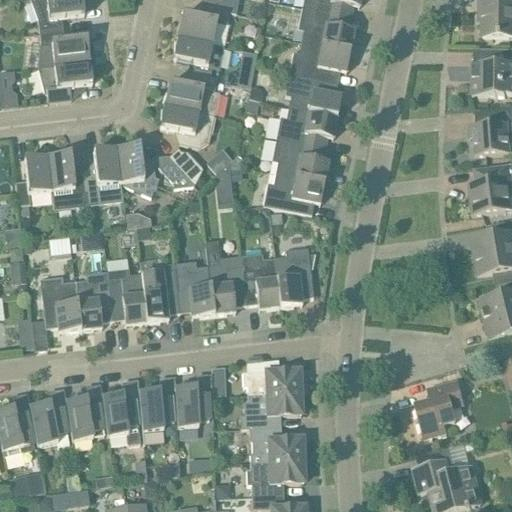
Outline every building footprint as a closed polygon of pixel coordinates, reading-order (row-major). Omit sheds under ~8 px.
[(63,34),(61,23),(83,21),(82,11),(83,0),(58,0),(45,1),(30,3),(37,25),(39,37),(63,34)] [(203,0),(208,1),(205,12),(229,17),(235,18),(238,4),(233,0),(203,0)] [(352,10),(358,11),(360,0),(303,0),(301,12),(350,22),(352,10)] [(511,0),(479,0),(480,15),(483,15),(483,18),(485,18),(485,23),(483,24),(483,41),(511,41),(511,0)] [(259,10),(254,13),(253,19),(262,21),(264,10),(259,10)] [(205,12),(203,23),(181,19),(177,42),(212,49),(223,51),(224,51),(229,26),(227,25),(229,17),(205,12)] [(349,56),(354,34),(348,33),(350,22),(301,12),(297,34),(303,35),(301,46),(349,56)] [(89,67),(89,65),(90,64),(87,53),(86,43),(64,46),(63,34),(39,37),(40,49),(38,72),(53,71),(89,67)] [(223,51),(212,49),(177,42),(172,65),(194,69),(192,80),(215,85),(218,73),(219,73),(223,51)] [(339,76),(345,77),(349,56),(301,46),(299,57),(293,56),(288,78),(337,88),(339,76)] [(472,67),(472,83),(478,83),(478,100),(505,100),(505,99),(511,98),(511,53),(491,53),(491,67),(472,67)] [(45,100),(46,100),(47,107),(71,104),(69,92),(91,90),(89,67),(53,71),(38,72),(45,100)] [(337,121),(341,100),(335,99),(337,88),(288,78),(284,100),(290,101),(288,112),(337,121)] [(215,85),(192,80),(190,91),(168,87),(163,110),(215,120),(219,97),(213,96),(215,85)] [(248,103),(260,106),(262,99),(257,92),(251,91),(248,103)] [(13,99),(7,96),(0,97),(2,112),(15,110),(13,99)] [(257,106),(248,105),(246,116),(255,118),(257,106)] [(215,120),(163,110),(163,112),(161,111),(161,124),(159,133),(181,137),(178,149),(202,153),(202,151),(209,147),(215,120)] [(511,156),(511,111),(475,114),(476,129),(468,129),(469,135),(475,135),(475,139),(474,139),(475,160),(511,156)] [(326,142),(332,143),(337,121),(288,112),(286,123),(280,122),(275,144),(324,153),(326,142)] [(323,188),(328,166),(322,165),(324,153),(275,144),(271,166),(277,167),(275,178),(323,188)] [(194,190),(169,163),(141,167),(139,150),(116,152),(120,188),(123,187),(122,189),(150,201),(153,195),(156,194),(155,190),(153,173),(158,172),(173,185),(173,192),(194,190)] [(95,177),(84,179),(87,202),(88,210),(122,206),(120,188),(116,152),(93,155),(95,177)] [(188,158),(181,158),(179,155),(169,163),(194,190),(203,175),(188,158)] [(84,179),(73,180),(70,158),(47,161),(51,196),(53,216),(62,213),(88,210),(87,202),(84,179)] [(237,159),(228,167),(229,169),(239,171),(241,162),(237,159)] [(29,199),(51,196),(47,161),(23,163),(26,185),(15,187),(17,207),(17,210),(30,209),(29,199)] [(228,167),(216,178),(219,211),(232,210),(228,167)] [(511,167),(474,172),(477,193),(469,194),(472,219),(511,213),(511,197),(510,182),(511,182),(511,167)] [(239,171),(229,169),(230,178),(235,178),(238,176),(239,171)] [(313,208),(319,209),(323,188),(275,178),(273,189),(267,188),(262,210),(311,220),(313,208)] [(198,204),(188,205),(188,215),(199,215),(198,204)] [(20,212),(21,220),(28,219),(28,211),(20,212)] [(281,216),(270,218),(272,228),(282,227),(281,216)] [(150,243),(148,232),(136,233),(137,244),(150,243)] [(511,236),(472,244),(478,279),(511,273),(511,236)] [(101,237),(93,238),(94,253),(103,252),(101,237)] [(56,242),(48,243),(50,259),(70,257),(68,241),(56,242)] [(23,246),(24,257),(29,257),(33,251),(33,245),(23,246)] [(213,320),(234,317),(234,311),(246,310),(240,261),(219,263),(217,245),(204,246),(207,271),(213,320)] [(10,259),(11,265),(23,264),(21,252),(15,253),(10,259)] [(280,312),(301,309),(300,303),(313,302),(310,274),(311,274),(314,258),(308,259),(307,253),(285,255),(285,261),(274,263),(280,312)] [(258,315),(266,314),(280,312),(274,263),(262,264),(262,258),(240,261),(246,310),(257,309),(258,315)] [(191,322),(199,321),(213,320),(207,271),(196,272),(195,266),(173,268),(179,318),(190,316),(191,322)] [(146,328),(168,325),(167,319),(179,318),(173,268),(151,271),(152,277),(140,278),(146,328)] [(124,330),(133,329),(146,328),(140,278),(129,280),(128,274),(106,276),(112,326),(124,324),(124,330)] [(79,335),(101,333),(101,327),(112,326),(106,276),(84,279),(85,285),(74,286),(79,335)] [(58,338),(66,337),(79,335),(74,286),(62,287),(62,282),(39,284),(45,333),(57,332),(58,338)] [(16,293),(16,299),(27,298),(26,287),(20,287),(16,293)] [(511,337),(511,296),(479,305),(489,343),(511,337)] [(33,340),(19,342),(21,355),(34,354),(33,340)] [(247,391),(247,399),(300,397),(299,375),(271,376),(271,365),(246,368),(246,377),(242,377),(243,391),(247,391)] [(463,409),(457,385),(434,392),(437,403),(415,409),(424,443),(446,437),(444,429),(455,426),(452,412),(463,409)] [(224,400),(224,387),(211,387),(212,400),(224,400)] [(196,400),(196,391),(175,393),(176,413),(177,432),(198,431),(197,425),(208,424),(208,420),(207,400),(196,400)] [(160,404),(159,395),(138,397),(140,417),(142,437),(163,435),(162,428),(173,427),(171,403),(160,404)] [(240,433),(248,433),(273,432),(273,421),(301,419),(300,397),(247,399),(247,407),(243,407),(243,420),(239,420),(240,433)] [(122,399),(102,401),(107,441),(126,439),(127,449),(140,448),(137,426),(135,406),(124,408),(122,399)] [(87,412),(86,403),(65,406),(72,446),(92,443),(91,436),(102,434),(98,410),(87,412)] [(29,411),(36,451),(57,447),(58,450),(69,448),(62,414),(51,416),(49,408),(29,411)] [(33,447),(30,438),(26,418),(15,421),(13,412),(0,415),(0,448),(2,456),(21,451),(22,456),(34,454),(33,447)] [(249,458),(250,467),(303,465),(302,443),(274,444),(273,432),(248,433),(249,446),(252,446),(252,458),(249,458)] [(212,453),(212,440),(202,440),(202,454),(212,453)] [(455,475),(449,452),(416,461),(419,472),(414,474),(421,498),(431,495),(435,511),(466,511),(480,508),(471,471),(455,475)] [(213,463),(201,463),(202,477),(214,476),(213,463)] [(146,485),(144,465),(134,466),(136,486),(146,485)] [(303,465),(250,467),(250,475),(246,475),(247,489),(251,489),(251,501),(276,500),(276,488),(304,487),(303,465)] [(178,467),(168,468),(169,480),(179,479),(178,467)] [(45,497),(40,476),(9,484),(14,504),(45,497)] [(79,491),(77,479),(65,480),(67,497),(73,496),(79,495),(79,491)] [(113,490),(111,479),(98,481),(99,492),(113,490)] [(156,484),(146,486),(148,496),(158,494),(156,484)] [(222,488),(214,489),(214,502),(228,502),(228,494),(222,488)] [(9,492),(0,492),(0,504),(12,503),(9,492)] [(61,511),(67,511),(66,498),(52,499),(53,511),(61,511)] [(51,511),(50,500),(37,502),(39,511),(40,511),(51,511)] [(276,500),(251,501),(251,511),(304,511),(305,511),(276,511),(276,500)]
